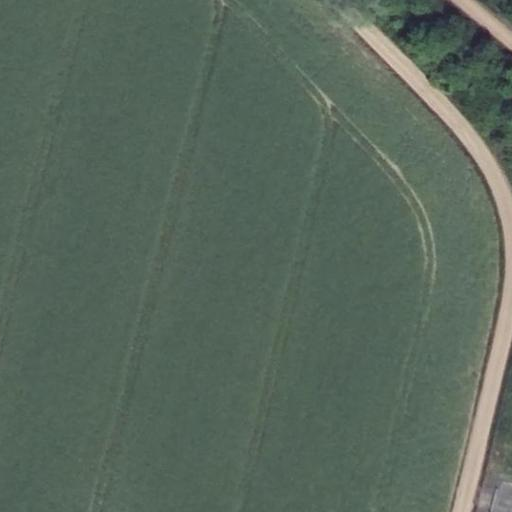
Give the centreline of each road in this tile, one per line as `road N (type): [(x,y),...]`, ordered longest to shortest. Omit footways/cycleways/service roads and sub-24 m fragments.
road 1 (track): [(343,0),(461,122),(511,214)]
road 2 (track): [(511,292),(459,511)]
